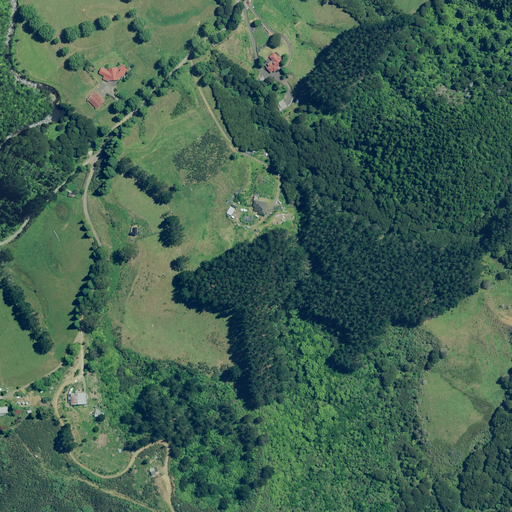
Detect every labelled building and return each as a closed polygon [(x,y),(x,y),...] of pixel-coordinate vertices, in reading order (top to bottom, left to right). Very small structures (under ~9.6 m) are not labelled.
[(283,61),(275,52),(270,57),(272,60),(267,64),(269,66),(267,68),(271,73),(274,71),(275,72),(279,68),(277,66),(283,61)] [(110,80),(110,81),(120,80),(129,71),(121,63),(117,67),(108,68),(109,71),(101,68),(99,73),(104,76),(103,79),(108,81),(109,80),(110,80)] [(105,101),(96,92),(88,100),(97,109),(105,101)] [(288,108),(284,101),(279,104),(283,110),(288,108)] [(268,203),(254,200),(253,206),(255,207),(254,211),(259,212),(258,214),(265,215),(268,203)] [(235,209),(230,207),(227,213),(231,216),(235,209)] [(87,407),(86,393),(68,394),(68,403),(71,402),(71,405),(83,404),(83,407),(87,407)]
